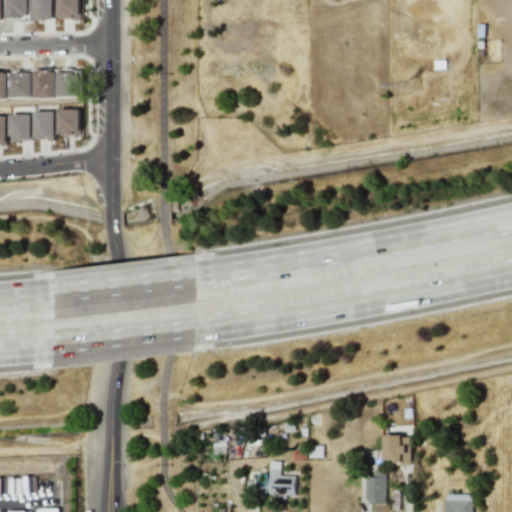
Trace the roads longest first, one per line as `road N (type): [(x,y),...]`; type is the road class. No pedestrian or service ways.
road 1 (tertiary): [(111,410),(113,0)]
road 2 (motorway): [(511,213),(210,271)]
road 3 (motorway): [(206,335),(478,281)]
road 4 (residential): [(113,47),(0,50),(112,165)]
road 5 (motorway): [(210,271),(53,287)]
road 6 (motorway): [(54,351),(206,335)]
